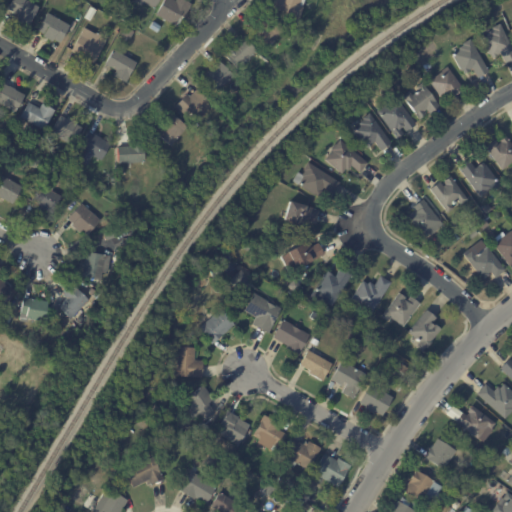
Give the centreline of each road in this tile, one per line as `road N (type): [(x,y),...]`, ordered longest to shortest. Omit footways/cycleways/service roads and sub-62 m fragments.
road 1 (residential): [(0,45),(121,108),(222,0)]
road 2 (residential): [(511,307),(420,401),(349,511)]
road 3 (residential): [(511,92),(413,161),(355,228)]
road 4 (residential): [(355,228),(436,277),(487,329)]
road 5 (residential): [(244,370),(385,452)]
